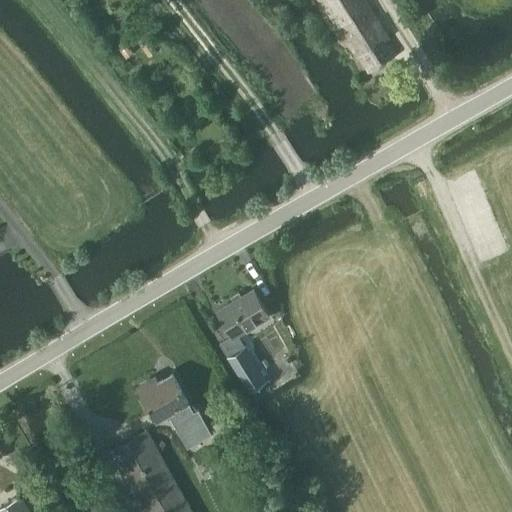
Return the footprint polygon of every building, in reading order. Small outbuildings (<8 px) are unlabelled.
[(366,0),(318,0),(344,41),(348,38),(369,71),(399,52),(366,0)] [(255,288),(220,310),(234,334),(235,336),(238,334),(270,314),(255,288)] [(234,334),(221,342),(230,356),(251,390),(268,380),(247,345),(246,346),(238,334),(235,336),(234,334)] [(188,446),(212,433),(198,410),(194,412),(172,374),(158,383),(155,378),(138,388),(156,419),(168,412),(188,446)] [(145,511),(194,511),(146,429),(110,450),(145,511)] [(0,511),(31,511),(20,494),(0,506),(0,511)]
